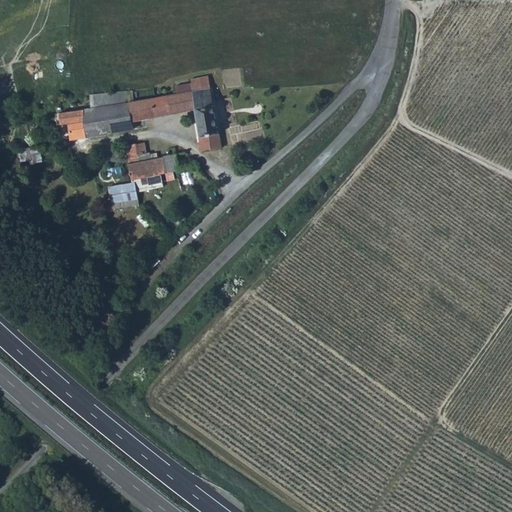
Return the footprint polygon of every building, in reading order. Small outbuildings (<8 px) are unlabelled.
[(32,68),(34,76),(52,72),(51,64),(32,68)] [(132,89),(125,90),(132,121),(193,109),(201,149),(220,146),(210,88),(208,76),(190,78),(190,83),(174,86),(175,93),(134,100),(132,89)] [(89,94),(91,107),(95,108),(106,106),(110,132),(133,128),(132,121),(125,90),(89,94)] [(95,108),(99,134),(110,132),(106,106),(95,108)] [(91,107),(82,109),(86,136),(99,134),(95,108),(91,107)] [(63,112),(63,123),(69,122),(71,138),(86,136),(82,109),(63,112)] [(143,142),(125,145),(131,177),(133,177),(151,174),(158,173),(165,171),(163,155),(157,156),(150,158),(148,151),(144,151),(143,142)] [(45,165),(44,149),(21,149),(21,166),(45,165)] [(195,166),(187,151),(175,153),(178,169),(195,166)] [(169,154),(163,155),(165,171),(178,169),(175,153),(169,154)] [(158,173),(151,174),(153,187),(162,186),(158,173)] [(151,174),(133,177),(134,181),(136,191),(153,187),(151,174)] [(108,186),(111,202),(137,198),(136,191),(134,181),(108,186)]
